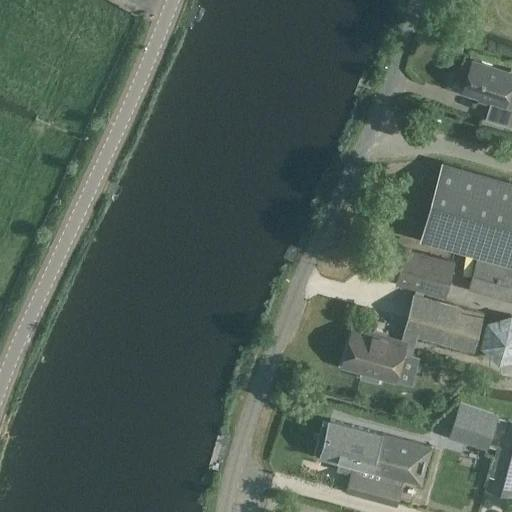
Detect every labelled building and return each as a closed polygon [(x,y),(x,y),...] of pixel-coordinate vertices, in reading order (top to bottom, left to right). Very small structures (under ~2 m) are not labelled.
[(510,80),(511,79),(511,68),(509,68),(505,70),(471,59),(461,91),(489,100),(483,118),(509,126),(511,114),(511,84),(509,84),(510,80)] [(511,177),(444,159),(423,236),(511,260),(511,177)] [(445,297),(455,261),(405,248),(396,283),(415,288),(415,289),(445,297)] [(511,265),(492,260),(476,256),(468,290),(511,301),(511,265)] [(484,311),(414,293),(404,332),(406,332),(404,340),(353,327),(343,365),(362,370),(360,376),(378,381),(379,375),(395,379),(402,352),(410,354),(415,336),(474,351),(484,311)] [(496,452),(486,489),(511,495),(511,420),(505,418),(505,417),(460,403),(448,437),(496,452)] [(422,483),(433,447),(330,419),(320,455),(353,464),(346,490),(396,504),(403,478),(422,483)]
